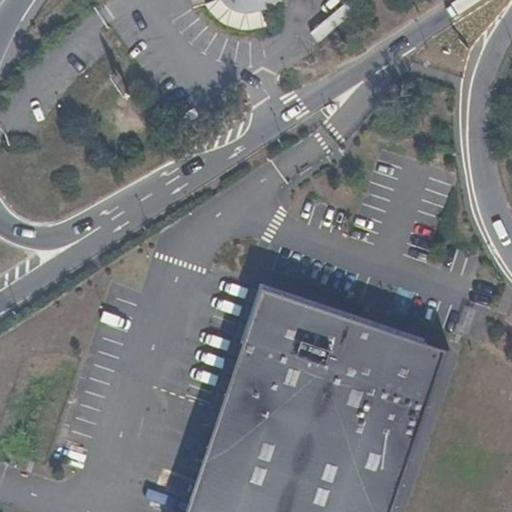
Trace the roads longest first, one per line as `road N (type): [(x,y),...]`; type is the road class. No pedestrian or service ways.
road 1 (unclassified): [(464,0),(100,240)]
road 2 (unclassified): [(511,16),(490,53),(474,115),(479,187),(511,255)]
road 3 (unclassified): [(100,240),(0,307)]
